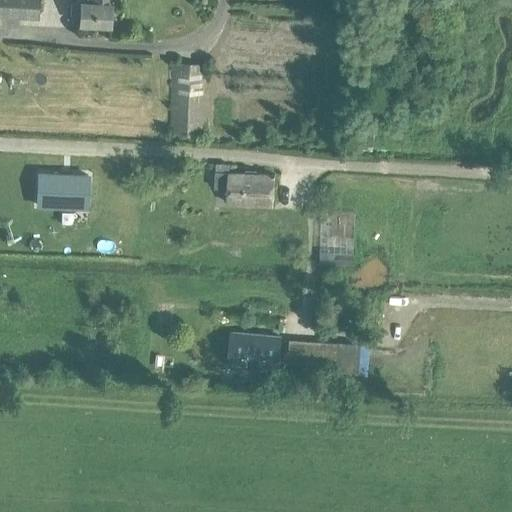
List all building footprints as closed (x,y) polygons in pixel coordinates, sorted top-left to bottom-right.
[(0,0),(0,15),(38,17),(38,0),(0,0)] [(79,25),(110,26),(110,4),(90,3),(90,0),(75,0),(76,2),(71,2),(70,16),(79,17),(79,25)] [(170,135),(191,136),(206,137),(208,64),(172,63),(170,135)] [(37,206),(87,207),(88,175),(38,172),(37,206)] [(225,172),(224,206),(279,208),(280,174),(225,172)] [(232,363),(281,368),(284,335),(235,330),(232,363)] [(288,339),(287,360),(369,366),(371,345),(288,339)]
